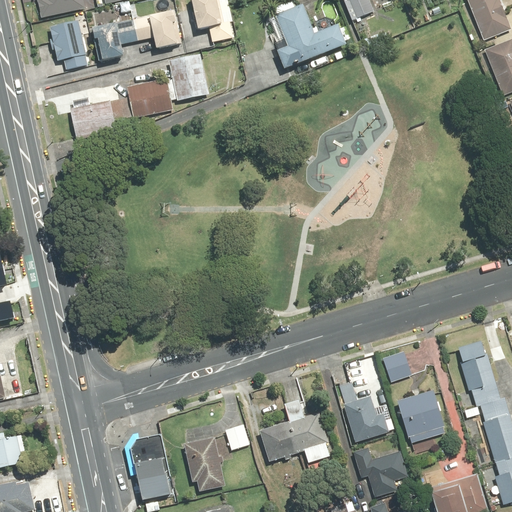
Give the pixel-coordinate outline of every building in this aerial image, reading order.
[(37,0),(42,19),(86,10),(83,0),(37,0)] [(219,0),(191,0),(198,31),(209,29),(212,43),(233,38),(230,22),(225,23),(219,0)] [(344,0),(353,19),(374,11),(369,0),(344,0)] [(511,29),(500,0),(467,0),(484,42),(511,30),(511,29)] [(303,6),(275,17),(287,48),(277,52),(285,71),(347,46),(339,25),(314,35),(303,6)] [(92,31),(100,63),(124,58),(121,46),(154,39),(156,51),(182,45),(175,13),(92,31)] [(84,69),(75,22),(47,28),(56,74),(84,69)] [(511,40),(485,51),(503,98),(511,94),(511,40)] [(129,98),(120,100),(125,120),(133,118),(134,120),(174,112),(172,101),(177,100),(177,103),(210,96),(202,56),(169,62),(172,80),(167,81),(167,80),(127,88),(129,98)] [(110,101),(70,110),(77,142),(118,134),(115,122),(125,120),(120,100),(110,102),(110,101)] [(14,301),(0,303),(0,323),(18,320),(14,301)] [(481,341),(458,348),(462,362),(459,363),(467,392),(470,391),(475,408),(501,401),(488,355),(485,355),(481,341)] [(403,351),(382,359),(391,383),(412,376),(403,351)] [(433,391),(397,401),(408,438),(410,438),(411,444),(444,434),(442,428),(444,428),(433,391)] [(370,396),(343,404),(355,443),(389,432),(383,413),(376,416),(370,396)] [(289,422),(259,431),(269,462),(304,451),(308,463),(329,457),(326,445),(328,444),(319,413),(304,418),(298,400),(283,405),(289,422)] [(485,422),(483,423),(495,463),(511,457),(511,422),(505,400),(480,407),(485,422)] [(246,427),(227,432),(232,453),(251,448),(246,427)] [(7,438),(6,433),(0,434),(0,470),(26,464),(20,436),(7,438)] [(215,438),(184,444),(192,483),(197,482),(199,492),(225,486),(215,438)] [(164,439),(132,445),(143,503),(175,497),(164,439)] [(368,448),(353,452),(361,478),(368,476),(374,498),(397,491),(394,481),(408,477),(400,451),(372,460),(368,448)] [(499,476),(494,477),(503,505),(511,502),(511,457),(495,463),(499,476)] [(487,511),(476,474),(429,488),(435,511),(487,511)] [(24,483),(0,488),(0,511),(16,511),(30,508),(24,483)] [(387,511),(385,503),(370,507),(370,511),(419,511),(418,506),(398,511),(387,511)]
